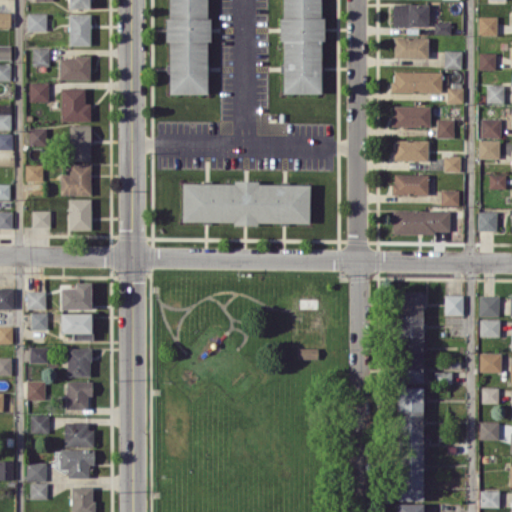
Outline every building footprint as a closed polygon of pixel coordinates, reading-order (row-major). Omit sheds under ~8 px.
[(88,0),(67,0),(68,8),(89,7),(88,0)] [(167,0),(168,93),(208,93),(207,0),(167,0)] [(321,93),(320,0),(281,0),(282,93),(321,93)] [(428,3),(393,2),(392,25),(427,26),(428,3)] [(0,25),(9,26),(10,11),(0,11),(0,25)] [(46,12),(26,12),(26,29),(46,29),(46,12)] [(68,45),(90,44),(90,13),(68,13),(68,45)] [(496,35),(496,16),(478,15),(477,35),(496,35)] [(450,33),(450,21),(433,21),(434,33),(450,33)] [(427,37),(394,36),(393,57),(427,58),(427,37)] [(11,45),(0,44),(0,58),(11,59),(11,45)] [(49,48),(32,47),(32,65),(49,65),(49,48)] [(461,68),(461,50),(444,50),(443,67),(461,68)] [(494,69),(495,52),(478,52),(478,68),(494,69)] [(90,79),(90,56),(59,56),(59,79),(90,79)] [(0,79),(10,80),(10,64),(0,63),(0,79)] [(441,91),(441,71),(391,71),(391,91),(441,91)] [(47,82),(29,82),(29,100),(48,100),(47,82)] [(485,102),(504,102),(504,84),(486,84),(485,102)] [(446,101),(463,102),(463,86),(447,86),(446,101)] [(60,120),(90,120),(90,103),(84,103),(84,87),(60,87),(60,120)] [(0,128),(11,128),(11,103),(0,103),(0,128)] [(430,105),(392,104),(392,125),(430,126),(430,105)] [(436,136),(453,137),(454,118),(436,117),(436,136)] [(500,136),(499,118),(480,118),(480,137),(500,136)] [(90,160),(90,125),(69,124),(69,160),(90,160)] [(28,127),(28,146),(46,145),(46,127),(28,127)] [(12,132),(0,132),(0,148),(12,148),(12,132)] [(428,139),(393,139),(393,160),(427,160),(428,139)] [(477,157),(498,158),(499,140),(477,139),(477,157)] [(460,155),(443,155),(443,171),(460,170),(460,155)] [(42,179),(42,163),(24,164),(25,180),(42,179)] [(60,194),(91,194),(90,163),(68,163),(68,173),(59,173),(60,194)] [(427,194),(428,174),(392,173),(392,193),(427,194)] [(489,187),(505,187),(506,174),(489,174),(489,187)] [(0,197),(9,198),(10,183),(0,182),(0,197)] [(181,222),(309,223),(309,183),(182,182),(181,222)] [(441,204),(458,204),(458,189),(441,189),(441,204)] [(90,229),(90,198),(68,198),(68,229),(90,229)] [(49,210),(31,209),(31,227),(49,227),(49,210)] [(448,233),(449,210),(392,209),(392,232),(448,233)] [(12,210),(0,210),(0,227),(12,227),(12,210)] [(477,229),(496,230),(496,210),(477,210),(477,229)] [(91,308),(91,281),(75,281),(75,288),(59,288),(59,308),(91,308)] [(0,307),(12,308),(13,288),(0,287),(0,307)] [(45,290),(26,291),(26,308),(45,308),(45,290)] [(423,382),(422,290),(399,291),(400,382),(423,382)] [(462,314),(462,294),(444,294),(444,313),(462,314)] [(498,315),(498,295),(478,295),(478,315),(498,315)] [(299,308),(317,308),(317,299),(299,298),(299,308)] [(47,312),(30,311),(29,328),(47,329),(47,312)] [(91,312),(60,312),(60,332),(72,332),(72,338),(91,338),(91,312)] [(498,336),(498,319),(479,319),(479,335),(498,336)] [(0,342),(12,342),(12,325),(0,325),(0,342)] [(29,361),(47,362),(48,346),(29,346),(29,361)] [(67,376),(90,375),(90,347),(66,347),(67,376)] [(298,358),(317,358),(317,347),(298,347),(298,358)] [(501,352),(478,352),(478,371),(501,371),(501,352)] [(0,373),(11,374),(11,356),(0,356),(0,373)] [(26,398),(44,399),(45,379),(26,379),(26,398)] [(92,380),(65,380),(65,409),(86,408),(86,394),(92,394),(92,380)] [(421,386),(398,386),(399,500),(423,500),(421,386)] [(480,402),(497,402),(498,387),(481,387),(480,402)] [(30,432),(48,432),(48,413),(29,414),(30,432)] [(63,445),(91,445),(91,422),(64,421),(63,445)] [(498,421),(479,421),(479,438),(497,439),(498,421)] [(67,477),(89,476),(89,463),(94,463),(94,448),(58,449),(59,468),(67,468),(67,477)] [(0,478),(13,479),(13,460),(0,460),(0,478)] [(45,462),(26,461),(25,480),(45,480),(45,462)] [(47,482),(30,482),(29,498),(46,498),(47,482)] [(92,511),(94,486),(70,485),(69,511),(92,511)] [(479,506),(498,506),(498,490),(479,489),(479,506)] [(422,511),(423,502),(397,502),(397,511),(422,511)]
